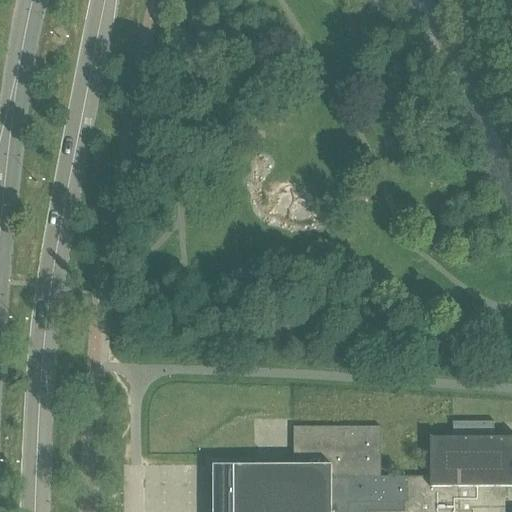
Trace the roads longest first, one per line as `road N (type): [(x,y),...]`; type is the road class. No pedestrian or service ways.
road 1 (secondary): [(27,511),(43,286),(97,0)]
road 2 (secondary): [(32,0),(0,228)]
